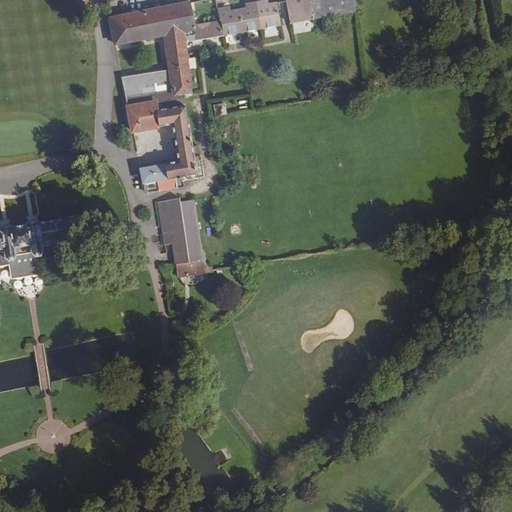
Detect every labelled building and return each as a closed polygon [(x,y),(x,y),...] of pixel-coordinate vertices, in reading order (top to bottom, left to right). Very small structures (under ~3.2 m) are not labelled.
[(314,0),(308,1),(310,11),(286,15),(288,28),(356,16),(353,0),(314,0)] [(353,0),(356,16),(449,0),(353,0)] [(112,42),(164,35),(169,71),(119,76),(129,130),(169,127),(173,162),(135,168),(140,195),(180,190),(179,180),(194,178),(186,127),(181,98),(190,96),(182,46),(277,30),(275,17),(250,20),(248,12),(215,17),(216,25),(190,29),(186,5),(108,16),(112,42)] [(275,17),(277,30),(288,28),(286,15),(275,17)] [(223,121),(221,111),(213,112),(214,123),(223,121)] [(191,206),(180,206),(180,203),(164,205),(174,279),(209,275),(197,260),(191,206)] [(0,254),(1,258),(3,260),(5,261),(8,261),(10,259),(11,257),(10,254),(29,251),(31,255),(33,256),(35,257),(38,255),(39,252),(39,249),(36,239),(88,230),(84,210),(62,214),(61,216),(40,219),(37,218),(0,223),(0,254)] [(215,263),(206,253),(197,260),(209,275),(225,273),(224,262),(215,263)] [(185,396),(178,384),(170,389),(178,402),(185,396)]
